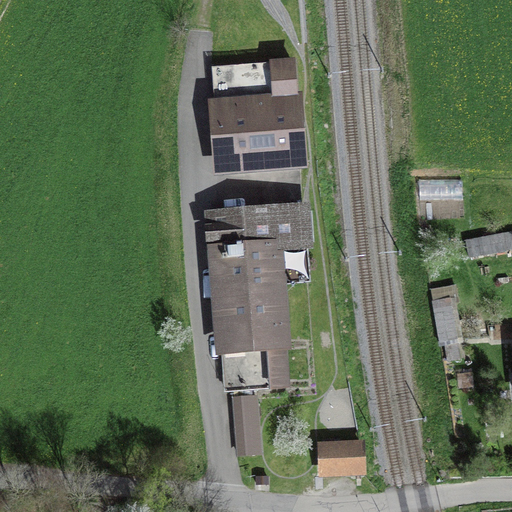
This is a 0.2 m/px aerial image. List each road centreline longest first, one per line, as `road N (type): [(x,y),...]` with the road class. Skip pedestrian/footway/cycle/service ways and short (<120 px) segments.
road 1 (unclassified): [(283,505),(0,477)]
road 2 (unclassified): [(511,489),(283,505)]
